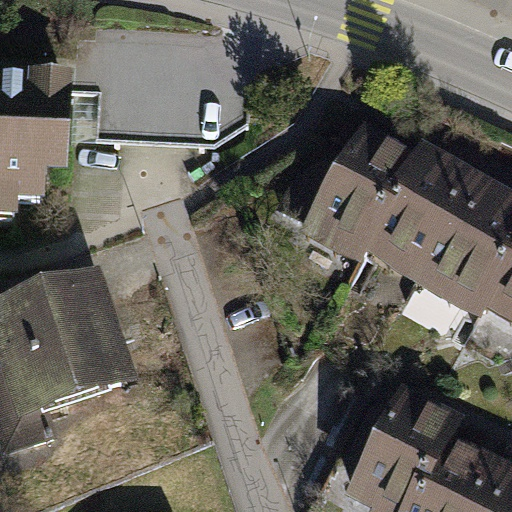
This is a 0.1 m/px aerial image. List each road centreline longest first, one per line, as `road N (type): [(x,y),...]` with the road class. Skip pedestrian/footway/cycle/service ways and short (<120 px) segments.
road 1 (residential): [(267,511),(168,217)]
road 2 (tertiary): [(511,80),(300,0)]
